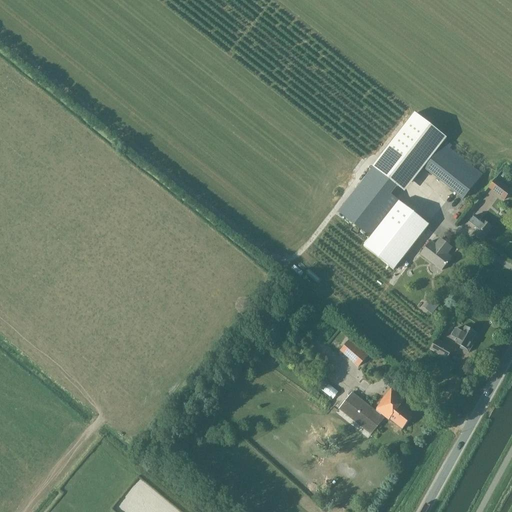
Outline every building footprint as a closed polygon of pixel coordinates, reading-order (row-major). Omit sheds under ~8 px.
[(447,138),(416,114),(338,212),(371,238),(363,247),(393,271),(429,226),(391,195),(398,186),(404,192),(447,138)] [(482,175),(444,144),(425,168),(463,199),(482,175)] [(505,200),(511,191),(495,179),(488,188),(505,200)] [(473,234),(482,240),(492,227),(483,221),(474,215),(467,225),(476,231),(473,234)] [(287,221),(285,225),(295,230),(297,226),(287,221)] [(447,255),(452,249),(441,240),(436,246),(430,242),(420,255),(441,272),(451,259),(447,255)] [(321,285),(318,290),(327,295),(329,290),(321,285)] [(467,351),(476,335),(464,328),(462,334),(455,330),(451,337),(458,341),(456,344),(467,351)] [(500,342),(503,338),(496,332),(493,337),(500,342)] [(350,340),(342,349),(360,365),(368,355),(350,340)] [(452,350),(445,347),(436,341),(430,351),(446,360),(452,350)] [(403,430),(414,417),(403,408),(408,403),(391,389),(375,409),(389,421),(390,420),(403,430)] [(371,436),(384,419),(351,394),(338,411),(371,436)]
